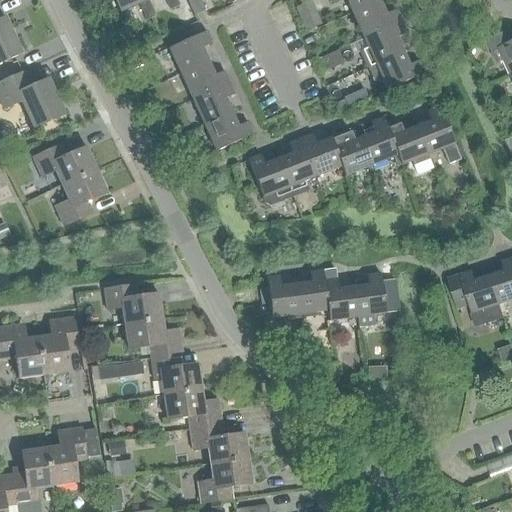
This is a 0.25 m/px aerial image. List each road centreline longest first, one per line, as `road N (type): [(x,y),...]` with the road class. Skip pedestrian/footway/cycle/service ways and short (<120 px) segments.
road 1 (residential): [(389,486),(221,316),(59,0)]
road 2 (residential): [(389,486),(455,444),(511,423)]
road 3 (residential): [(295,101),(249,6),(263,0)]
